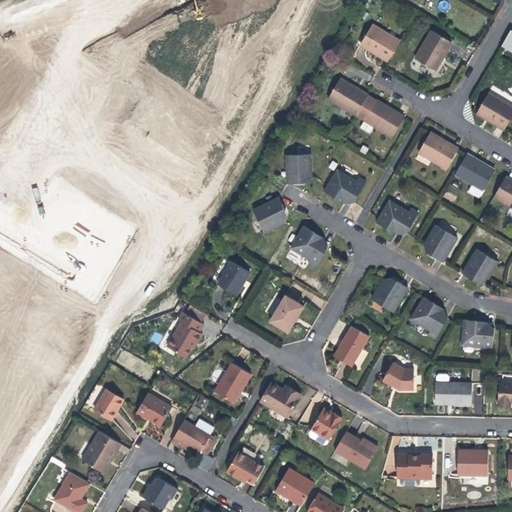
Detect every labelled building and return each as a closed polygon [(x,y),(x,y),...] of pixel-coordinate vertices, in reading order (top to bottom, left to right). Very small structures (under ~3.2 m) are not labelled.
[(369,24),(358,44),(375,54),(386,60),(398,41),(369,24)] [(424,65),(432,70),(449,42),(430,30),(413,59),(424,65)] [(511,31),(510,31),(500,46),(511,53),(511,31)] [(337,79),(325,98),(354,115),(365,96),(352,88),(337,79)] [(511,115),(511,110),(486,95),(475,115),(490,123),(503,131),(511,115)] [(374,101),(365,96),(354,115),(363,120),(374,101)] [(363,120),(373,126),(392,137),(403,118),(386,109),(386,110),(382,108),(383,107),(374,101),(363,120)] [(373,126),(363,120),(359,128),(368,133),(373,126)] [(443,142),(428,133),(416,152),(445,169),(456,150),(443,142)] [(471,184),(482,191),(494,172),(480,164),(465,155),(454,174),(471,184)] [(289,190),(301,187),(300,182),(305,181),(311,179),(306,156),(282,162),(289,190)] [(323,191),(333,197),(338,197),(343,196),(353,202),(364,183),(357,178),(355,182),(336,170),(323,191)] [(511,207),(511,181),(507,179),(496,198),(511,207)] [(482,191),(471,184),(466,193),(478,199),(482,191)] [(375,222),(386,229),(391,228),(395,227),(405,233),(417,214),(410,209),(408,213),(388,201),(375,222)] [(281,219),(279,215),(284,212),(278,202),(252,215),(263,237),(284,227),(281,219)] [(441,262),(456,237),(434,224),(422,243),(430,248),(433,250),(429,256),(441,262)] [(316,242),(314,234),(302,227),(289,249),(309,261),(307,264),(314,268),(326,248),(320,244),(316,242)] [(460,273),(471,280),(474,275),(479,278),(485,282),(497,262),(475,248),(460,273)] [(230,261),(216,285),(235,296),(243,283),(249,272),(230,261)] [(370,301),(395,313),(408,288),(384,275),(370,301)] [(303,306),(284,294),(268,320),(279,326),(287,331),(303,306)] [(423,297),(408,320),(436,337),(450,313),(423,297)] [(188,304),(183,313),(199,322),(204,313),(188,304)] [(183,313),(181,312),(176,320),(179,322),(166,346),(184,357),(190,346),(193,341),(195,342),(201,333),(197,331),(202,324),(199,322),(183,313)] [(487,327),(481,327),(476,321),(464,320),(462,345),(483,347),(483,351),(491,352),(493,328),(487,327)] [(352,325),(342,342),(344,343),(341,348),(339,347),(334,355),(351,366),(369,335),(352,325)] [(390,366),(382,380),(392,386),(392,384),(399,389),(399,390),(414,391),(416,373),(416,369),(405,368),(393,361),(390,366)] [(232,403),(238,394),(237,393),(239,389),(240,389),(250,374),(230,362),(213,391),(232,403)] [(437,377),(437,383),(449,383),(449,377),(447,375),(439,375),(437,377)] [(511,382),(500,381),(498,405),(511,406),(511,402),(511,401),(511,382)] [(300,394),(289,388),(287,392),(282,390),(269,382),(258,400),(287,417),(300,394)] [(449,383),(437,383),(436,383),(436,404),(453,404),(453,407),(462,407),(473,407),(473,383),(449,383)] [(122,398),(104,388),(92,409),(110,419),(116,409),(122,398)] [(148,419),(159,425),(170,405),(146,392),(135,411),(148,419)] [(342,417),(333,411),(331,414),(323,409),(311,428),(318,432),(329,439),(342,417)] [(203,445),(208,448),(214,438),(183,419),(171,440),(177,444),(179,442),(184,445),(188,447),(198,453),(199,452),(200,449),(203,445)] [(335,450),(366,468),(379,446),(364,437),(362,440),(357,438),(346,431),(335,450)] [(119,444),(99,432),(82,461),(102,472),(109,460),(119,444)] [(326,443),(329,439),(318,432),(315,439),(324,444),(326,443)] [(186,450),(196,456),(198,453),(188,447),(186,450)] [(487,474),(487,453),(474,453),(474,449),(458,449),(457,474),(487,474)] [(226,470),(238,477),(240,474),(246,478),(254,482),(263,466),(238,451),(226,470)] [(211,459),(199,452),(198,453),(196,456),(192,463),(205,470),(211,459)] [(397,477),(400,477),(420,478),(432,479),(433,454),(421,453),(421,456),(410,456),(410,453),(398,452),(397,477)] [(288,496),(300,503),(312,483),(287,468),(275,488),(288,496)] [(81,494),(88,482),(69,471),(53,498),(76,511),(78,511),(85,501),(78,498),(81,494)] [(420,478),(400,477),(400,483),(402,485),(405,486),(414,486),(417,486),(420,484),(420,478)] [(158,478),(153,486),(152,489),(149,490),(146,495),(147,499),(163,509),(170,498),(171,499),(177,489),(158,478)] [(342,511),(344,509),(318,493),(306,511),(342,511)]
